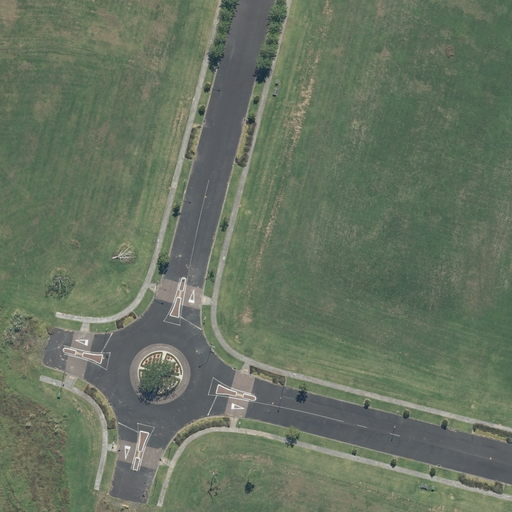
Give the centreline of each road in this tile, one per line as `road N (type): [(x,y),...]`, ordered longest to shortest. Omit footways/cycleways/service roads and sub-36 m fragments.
road 1 (unclassified): [(250,0),(166,323)]
road 2 (unclassified): [(201,385),(511,463)]
